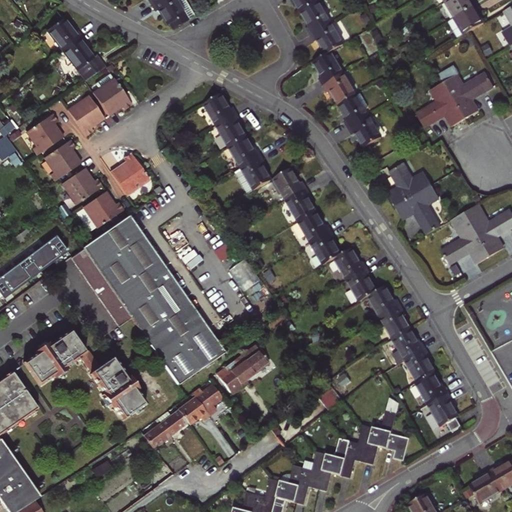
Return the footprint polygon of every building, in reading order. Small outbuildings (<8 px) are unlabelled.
[(160,0),(151,5),(156,13),(159,11),(167,25),(169,24),(172,29),(194,17),(184,0),(160,0)] [(293,0),(301,12),(317,3),(315,0),(293,0)] [(468,0),(450,0),(446,3),(455,19),(473,8),(468,0)] [(306,29),(311,36),(330,24),(317,3),(301,12),(309,27),(306,29)] [(511,29),(503,35),(510,48),(511,46),(511,6),(505,11),(511,23),(511,29)] [(455,19),(465,35),(475,29),(483,24),(473,8),(455,19)] [(47,31),(62,51),(81,37),(76,31),(74,33),(63,19),(47,31)] [(343,46),(330,24),(311,36),(314,42),(318,40),(327,55),(331,53),(343,46)] [(62,51),(85,82),(105,68),(96,56),(93,58),(83,46),(86,44),(81,37),(62,51)] [(327,55),(314,63),(323,77),(320,79),(324,86),(343,75),(331,53),(327,55)] [(453,68),(440,76),(444,83),(466,120),(478,113),(471,101),(494,87),(486,74),(464,86),(453,68)] [(343,75),(324,86),(328,93),(331,91),(340,106),(356,96),(343,75)] [(113,80),(92,94),(108,117),(121,108),(123,112),(131,106),(113,80)] [(466,120),(444,83),(431,91),(437,102),(418,113),(426,127),(447,115),(454,127),(466,120)] [(229,110),(220,95),(204,105),(216,127),(236,115),(232,108),(229,110)] [(349,129),(369,117),(356,96),(340,106),(348,120),(345,121),(349,129)] [(88,97),(67,110),(85,137),(93,132),(90,128),(104,120),(88,97)] [(236,115),(216,127),(229,148),(245,138),(237,124),(240,122),(236,115)] [(32,150),(36,156),(62,139),(53,126),(56,123),(51,116),(26,134),(36,148),(32,150)] [(369,117),(349,129),(353,135),(356,133),(365,148),(382,138),(369,117)] [(0,135),(2,138),(12,131),(6,123),(0,127),(0,135)] [(253,153),(245,138),(229,148),(241,170),(261,158),(257,151),(253,153)] [(49,176),(54,182),(80,164),(71,151),(74,149),(69,141),(43,159),(53,173),(49,176)] [(124,166),(111,175),(126,198),(147,184),(129,157),(121,162),(124,166)] [(261,158),(241,170),(254,191),(270,181),(262,166),(265,165),(261,158)] [(395,208),(432,186),(424,173),(411,180),(402,165),(390,172),(399,189),(388,196),(395,208)] [(84,169),(62,185),(76,205),(101,188),(96,181),(93,183),(84,169)] [(285,201),(305,189),(301,182),(298,184),(290,169),(273,180),(285,201)] [(439,199),(432,186),(395,208),(402,220),(414,213),(427,235),(439,228),(427,207),(439,199)] [(309,196),(305,189),(285,201),(298,222),(315,212),(306,198),(309,196)] [(104,193),(82,208),(97,229),(123,212),(117,204),(114,206),(104,193)] [(478,206),(464,214),(490,257),(502,250),(495,239),(511,228),(511,213),(511,211),(489,224),(478,206)] [(323,226),(315,212),(298,222),(310,243),(330,232),(326,225),(323,226)] [(490,257),(464,214),(451,221),(462,239),(441,251),(449,265),(471,252),(478,264),(490,257)] [(128,314),(132,320),(176,384),(221,352),(127,218),(83,249),(83,250),(87,256),(92,262),(95,267),(99,273),(103,279),(107,285),(111,290),(115,296),(120,302),(123,308),(128,314)] [(330,232),(310,243),(323,265),(334,258),(340,255),(331,240),(334,239),(330,232)] [(57,237),(0,278),(0,298),(2,301),(68,253),(57,237)] [(217,251),(224,261),(232,255),(225,246),(217,251)] [(340,255),(334,258),(346,280),(367,268),(364,261),(360,263),(351,248),(340,255)] [(132,320),(128,314),(123,308),(120,302),(115,296),(111,290),(107,285),(103,279),(99,273),(95,267),(92,262),(87,256),(83,250),(71,259),(119,328),(132,320)] [(372,276),(367,268),(346,280),(359,303),(368,297),(377,292),(368,278),(372,276)] [(377,292),(368,297),(381,319),(401,307),(397,301),(394,302),(386,287),(377,292)] [(401,307),(381,319),(393,341),(410,331),(402,316),(405,315),(401,307)] [(113,357),(98,368),(87,352),(84,354),(68,331),(49,345),(47,343),(44,346),(38,350),(34,352),(36,354),(22,363),(39,386),(52,377),(53,379),(56,377),(62,373),(66,370),(65,368),(79,358),(102,394),(101,395),(103,399),(107,405),(109,408),(112,407),(121,420),(134,411),(141,406),(144,403),(135,390),(137,389),(128,376),(126,377),(113,357)] [(410,331),(393,341),(399,351),(394,354),(394,358),(398,366),(405,362),(425,351),(422,344),(419,345),(410,331)] [(226,367),(242,389),(248,384),(246,381),(268,364),(255,346),(226,367)] [(425,351),(405,362),(418,384),(433,375),(435,374),(426,359),(429,358),(425,351)] [(226,367),(218,373),(233,396),(242,389),(226,367)] [(0,435),(37,410),(26,394),(29,392),(25,386),(21,388),(10,372),(0,379),(0,435)] [(433,375),(418,384),(416,385),(429,406),(448,395),(444,388),(442,390),(433,375)] [(191,394),(195,398),(204,411),(208,417),(216,412),(211,406),(223,397),(213,384),(203,392),(200,387),(191,394)] [(329,411),(342,401),(333,389),(319,399),(329,411)] [(448,395),(429,406),(441,428),(447,424),(456,419),(458,418),(450,404),(452,402),(448,395)] [(187,424),(188,425),(199,418),(202,422),(208,417),(204,411),(195,398),(178,411),(187,424)] [(161,423),(171,436),(187,424),(178,411),(161,423)] [(409,440),(391,435),(396,416),(386,413),(381,431),(362,426),(358,444),(340,439),(335,458),(317,453),(312,471),(294,466),(288,484),(270,479),(265,497),(247,493),(242,511),(233,509),(232,511),(283,511),(286,501),(304,506),(309,488),(327,492),(332,474),(350,479),(355,461),(374,466),(379,447),(395,452),(393,459),(404,462),(409,440)] [(456,419),(447,424),(451,432),(461,427),(456,419)] [(171,436),(161,423),(144,436),(153,449),(171,436)] [(0,502),(6,511),(16,511),(38,498),(0,441),(0,502)] [(94,469),(99,477),(105,473),(103,469),(110,465),(108,461),(94,469)] [(490,471),(501,491),(511,484),(511,462),(498,470),(497,468),(490,471)] [(480,503),(501,491),(490,471),(483,475),(485,478),(470,487),(480,503)] [(435,511),(425,496),(408,506),(412,511),(435,511)] [(41,511),(35,502),(19,511),(41,511)]
